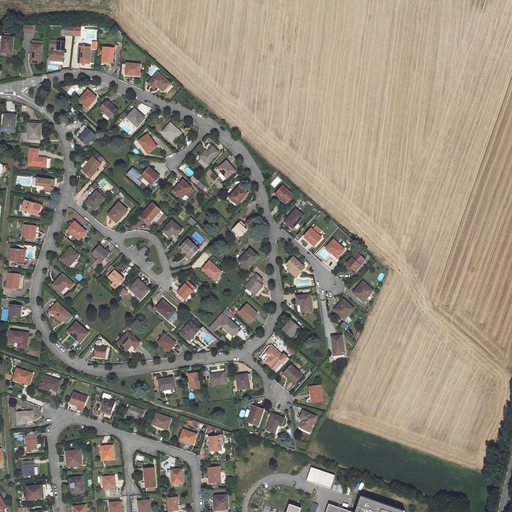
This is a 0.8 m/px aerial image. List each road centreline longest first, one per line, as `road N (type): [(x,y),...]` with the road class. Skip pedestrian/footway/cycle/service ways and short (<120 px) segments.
road 1 (residential): [(242,354),(124,372),(64,357),(44,335),(35,303),(64,195)]
road 2 (residential): [(17,85),(96,75),(209,124)]
road 3 (residential): [(60,511),(54,430),(78,420),(129,438)]
road 4 (residential): [(111,237),(162,284),(167,269),(158,244),(119,236)]
road 5 (residential): [(270,226),(277,305),(262,340),(242,354)]
road 6 (residential): [(209,124),(251,162),(270,226)]
road 7 (residential): [(129,438),(195,464),(199,511)]
